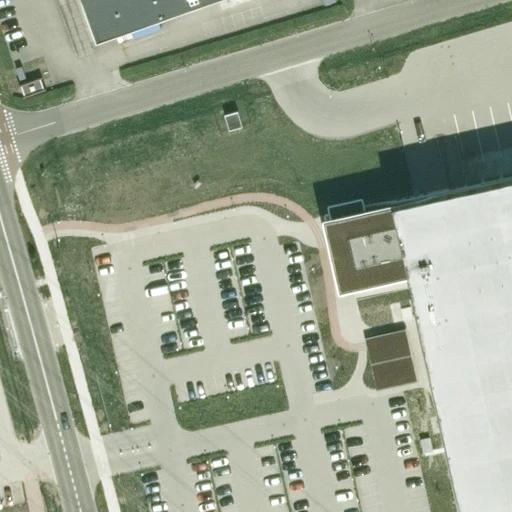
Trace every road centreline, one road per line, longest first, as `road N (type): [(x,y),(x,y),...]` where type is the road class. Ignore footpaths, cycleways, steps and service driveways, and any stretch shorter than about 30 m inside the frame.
road 1 (unclassified): [(0,138),(461,0)]
road 2 (unclassified): [(79,511),(0,220)]
